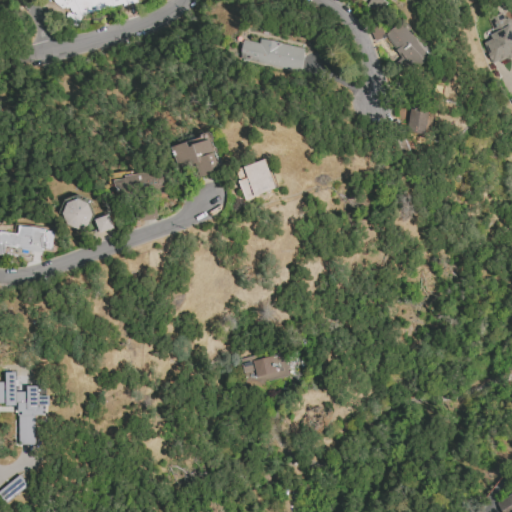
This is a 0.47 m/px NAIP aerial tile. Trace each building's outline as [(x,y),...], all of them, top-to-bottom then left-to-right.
[(137,5),(136,0),(52,0),(54,11),(70,8),(72,16),(137,5)] [(380,0),(380,1),(374,12),(364,6),(368,0),(380,0)] [(486,19),(492,32),(488,34),(490,39),(482,42),(484,46),(482,47),(490,64),(511,54),(511,27),(507,17),(504,18),(501,11),(486,19)] [(428,57),(404,21),(384,35),(408,71),(428,57)] [(242,40),(258,43),(259,38),(304,49),(300,73),(237,59),(242,40)] [(424,134),(427,108),(409,106),(406,132),(424,134)] [(169,147),(186,142),(187,145),(209,139),(218,167),(212,168),(213,173),(193,178),(189,165),(175,169),(169,147)] [(233,171),(239,190),(251,186),(255,196),(278,188),(267,158),(233,171)] [(114,175),(115,195),(164,193),(163,172),(114,175)] [(77,198),(88,203),(93,215),(86,226),(75,230),(64,225),(61,214),(65,202),(77,198)] [(94,219),(109,214),(113,228),(98,233),(94,219)] [(0,254),(3,255),(4,247),(41,252),(41,250),(51,251),(54,230),(18,226),(17,234),(0,231),(0,254)] [(239,359),(246,386),(289,375),(283,352),(256,359),(255,355),(239,359)] [(18,445),(35,444),(34,416),(45,415),(45,405),(49,405),(49,395),(38,396),(37,386),(26,386),(26,392),(16,392),(15,372),(5,372),(5,382),(0,381),(0,404),(17,404),(18,445)] [(0,494),(6,502),(28,486),(20,475),(0,489),(0,494)] [(511,487),(511,488),(511,490),(511,493),(495,503),(500,511),(510,511),(511,511),(511,487)]
